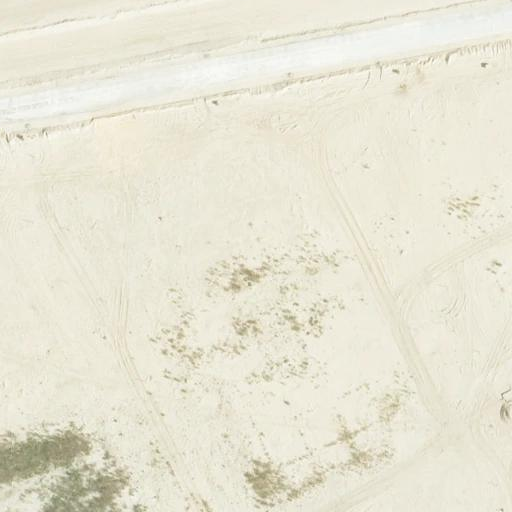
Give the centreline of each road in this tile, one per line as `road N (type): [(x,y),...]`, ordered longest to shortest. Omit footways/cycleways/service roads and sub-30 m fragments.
road 1 (residential): [(21,129),(210,511)]
road 2 (residential): [(333,73),(511,443)]
road 3 (tertiary): [(333,73),(21,129)]
road 4 (tertiary): [(511,32),(333,73)]
